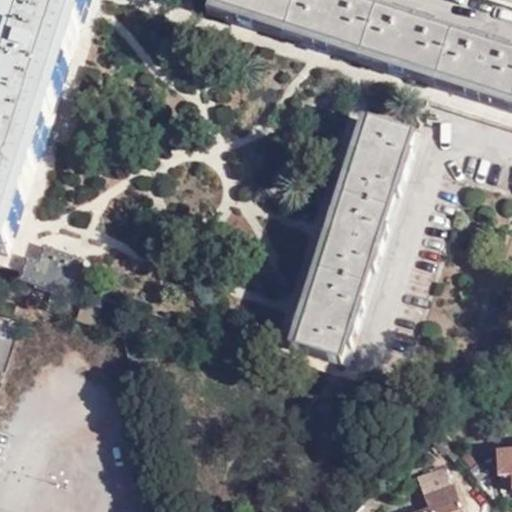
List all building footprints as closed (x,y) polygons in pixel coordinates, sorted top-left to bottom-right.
[(18,0),(0,60),(0,250),(15,255),(27,219),(59,116),(90,17),(95,0),(18,0)] [(511,52),(351,0),(213,0),(209,15),(246,27),(321,52),(394,75),(473,101),(511,113),(511,52)] [(418,138),(362,120),(350,156),(328,225),(304,298),(288,348),(343,366),(418,138)] [(22,282),(84,302),(90,282),(77,278),(82,264),(45,251),(39,266),(29,262),(22,282)] [(86,302),(83,321),(98,323),(101,303),(86,302)] [(511,488),(511,458),(499,460),(499,477),(511,477),(511,488)] [(420,482),(426,500),(445,493),(439,475),(420,482)] [(445,493),(426,500),(429,511),(427,511),(462,511),(455,490),(445,493)]
